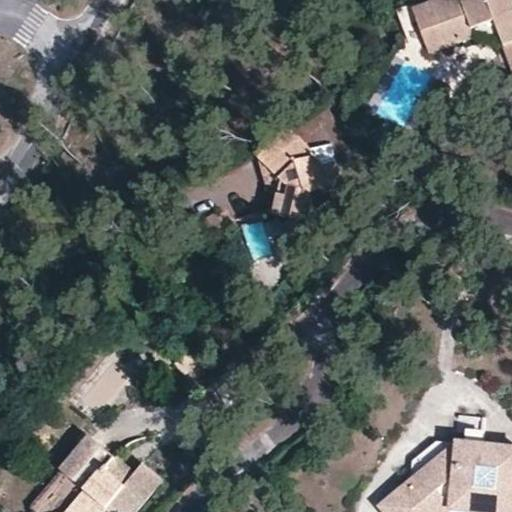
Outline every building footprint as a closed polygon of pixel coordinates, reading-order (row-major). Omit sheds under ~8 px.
[(415,58),(430,52),(427,46),(455,36),(458,42),(477,35),(475,29),(494,22),(502,40),(511,67),(511,5),(510,0),(439,0),(433,2),(431,0),(421,0),(398,9),(415,58)] [(475,29),(477,35),(496,42),(502,40),(494,22),(475,29)] [(427,46),(430,52),(458,42),(455,36),(427,46)] [(318,158),(310,148),(299,136),(297,139),(285,126),(257,154),(281,177),(287,185),(280,215),(303,221),(311,193),(341,182),(334,161),(322,164),(318,158)] [(331,141),(310,148),(318,158),(322,164),(334,161),(336,160),(331,141)] [(287,185),(281,177),(273,214),(280,215),(287,185)] [(216,212),(199,223),(215,248),(232,237),(216,212)] [(106,469),(116,457),(92,436),(32,506),(33,511),(135,511),(164,480),(146,463),(136,474),(125,486),(106,469)] [(380,506),(384,511),(423,511),(450,491),(449,510),(478,511),(511,511),(511,447),(438,440),(412,462),(411,479),(380,506)] [(136,474),(116,457),(106,469),(125,486),(136,474)] [(450,491),(423,511),(446,511),(449,510),(450,491)]
